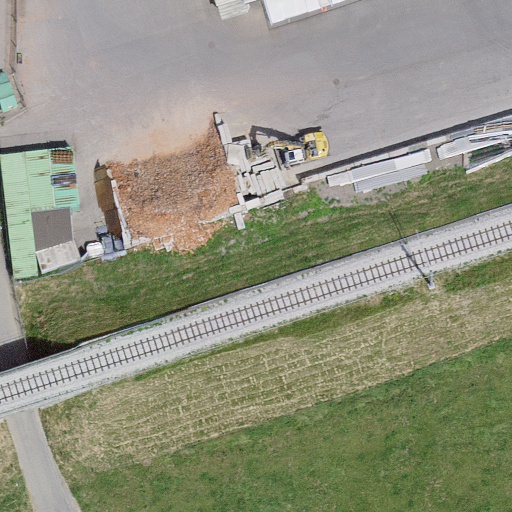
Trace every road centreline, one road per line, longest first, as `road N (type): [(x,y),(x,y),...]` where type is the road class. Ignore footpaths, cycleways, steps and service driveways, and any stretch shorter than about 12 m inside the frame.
road 1 (unknown): [(149,0),(195,56),(269,73),(335,73),(511,24)]
road 2 (unclassified): [(62,511),(0,353)]
